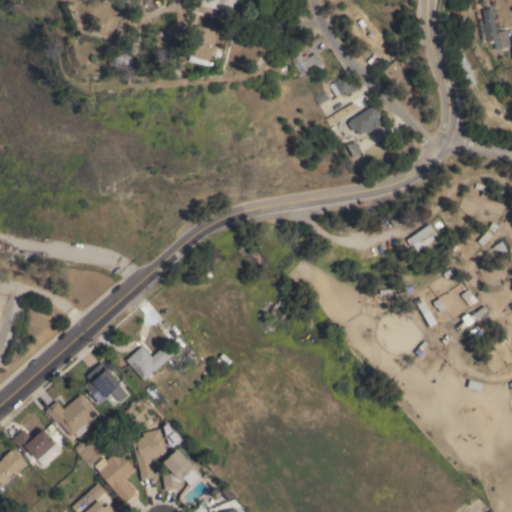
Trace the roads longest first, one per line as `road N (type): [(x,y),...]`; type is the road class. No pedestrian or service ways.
road 1 (residential): [(0,403),(208,224),(393,184),(439,144)]
road 2 (residential): [(311,0),(349,64),(439,144)]
road 3 (residential): [(439,144),(449,107),(427,0)]
